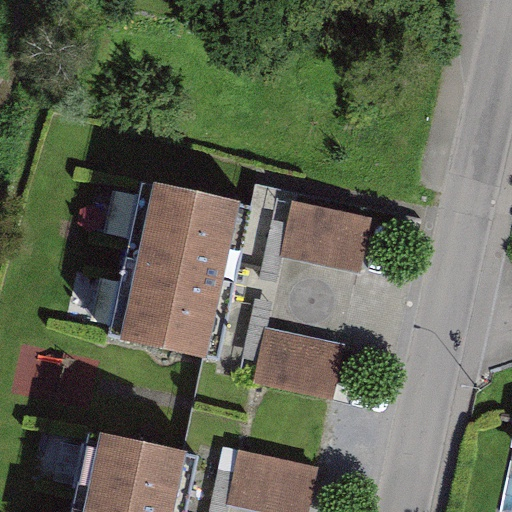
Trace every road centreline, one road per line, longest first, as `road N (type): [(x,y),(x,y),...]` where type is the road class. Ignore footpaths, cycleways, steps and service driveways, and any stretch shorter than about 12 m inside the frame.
road 1 (residential): [(448,313),(511,33)]
road 2 (residential): [(406,511),(448,313)]
